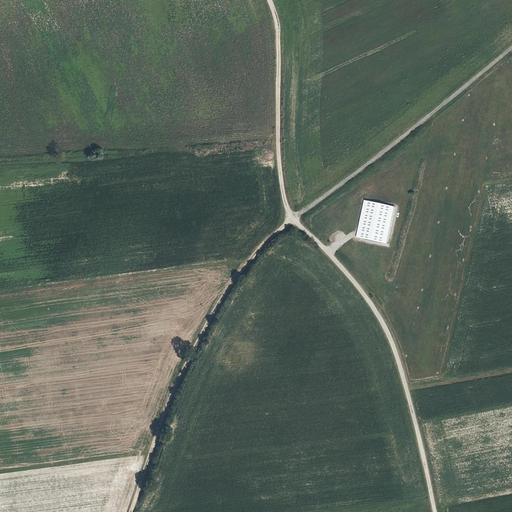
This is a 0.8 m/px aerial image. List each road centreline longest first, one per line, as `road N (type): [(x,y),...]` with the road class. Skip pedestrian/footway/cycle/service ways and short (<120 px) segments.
road 1 (track): [(130,511),(209,318),(293,218)]
road 2 (track): [(293,218),(354,282),(387,332),(434,511)]
road 3 (track): [(293,218),(511,46)]
road 4 (track): [(268,0),(278,53),(281,188),(293,218)]
